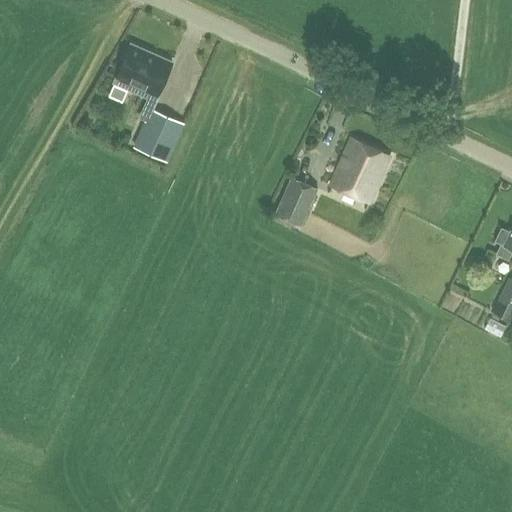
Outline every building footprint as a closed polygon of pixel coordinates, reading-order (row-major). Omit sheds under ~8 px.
[(131,45),(116,78),(130,84),(128,89),(142,96),(144,90),(158,96),(173,64),(131,45)] [(151,110),(135,147),(166,161),(182,123),(151,110)] [(352,138),(330,185),(368,203),(390,156),(352,138)] [(292,177),(275,215),(301,226),(317,189),(292,177)] [(511,227),(510,232),(501,227),(494,241),(500,244),(495,253),(508,259),(511,250),(511,227)] [(508,321),(511,313),(511,279),(509,278),(492,313),(508,321)]
